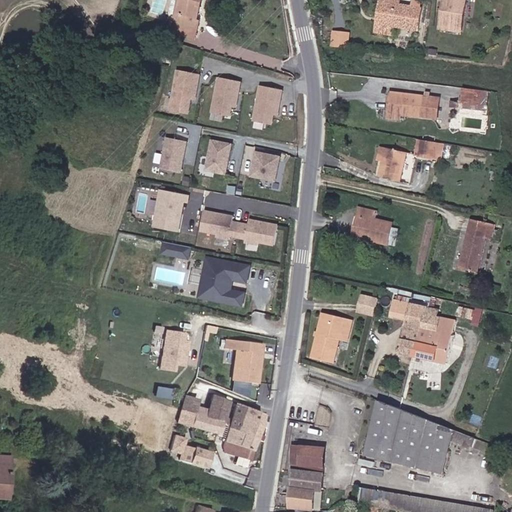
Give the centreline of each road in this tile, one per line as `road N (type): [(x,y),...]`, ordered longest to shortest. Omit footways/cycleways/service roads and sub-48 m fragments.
road 1 (tertiary): [(264,511),(319,119),(298,0)]
road 2 (unknown): [(279,391),(343,407),(339,463),(353,477),(442,487),(474,477)]
road 3 (unknown): [(283,366),(444,423)]
